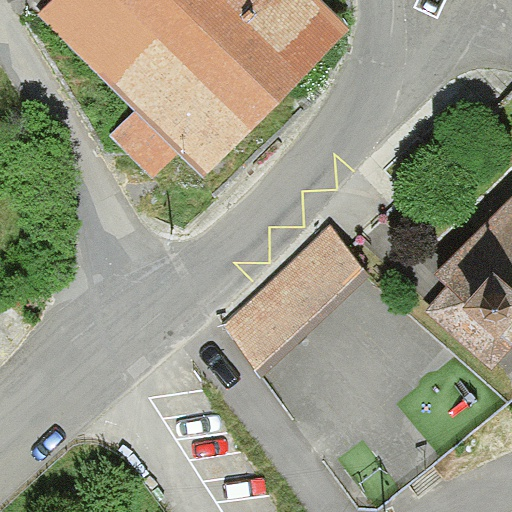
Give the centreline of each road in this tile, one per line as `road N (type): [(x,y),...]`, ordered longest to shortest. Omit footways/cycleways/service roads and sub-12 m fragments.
road 1 (residential): [(144,328),(252,234),(360,116),(377,29)]
road 2 (residential): [(0,27),(55,111),(88,187),(104,275),(144,328)]
road 3 (residential): [(377,29),(468,18),(511,33)]
